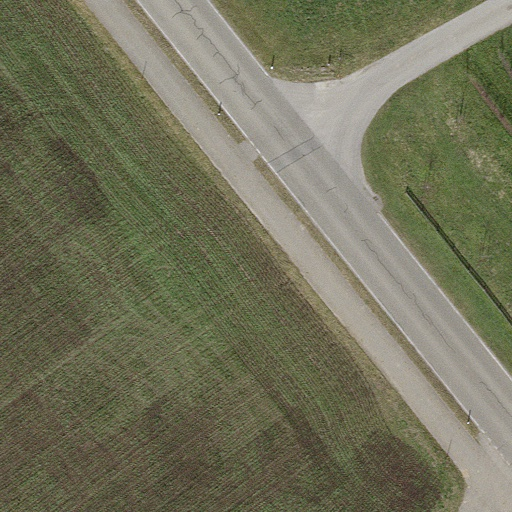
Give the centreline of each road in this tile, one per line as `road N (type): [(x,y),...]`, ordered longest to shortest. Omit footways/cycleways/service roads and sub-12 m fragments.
road 1 (unclassified): [(173,0),(511,425)]
road 2 (track): [(511,10),(281,136)]
